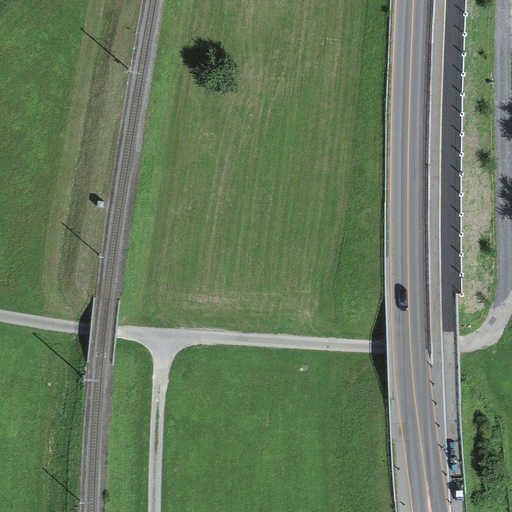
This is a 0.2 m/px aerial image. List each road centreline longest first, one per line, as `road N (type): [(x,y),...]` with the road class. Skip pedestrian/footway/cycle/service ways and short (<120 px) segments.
road 1 (track): [(511,329),(461,342),(384,346),(163,336),(0,313)]
road 2 (trunk): [(443,511),(432,295),(442,0)]
road 3 (trunk): [(425,0),(415,227),(419,511)]
road 4 (track): [(163,336),(155,511)]
